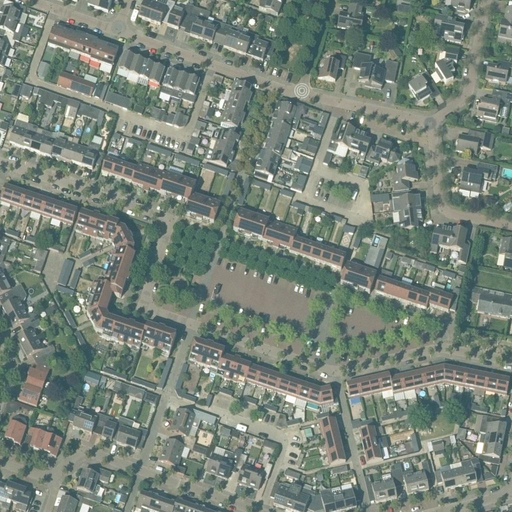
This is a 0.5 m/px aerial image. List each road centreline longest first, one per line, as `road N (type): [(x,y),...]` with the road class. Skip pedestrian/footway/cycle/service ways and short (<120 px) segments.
road 1 (residential): [(0,162),(164,217),(167,231),(144,299),(149,309),(191,323)]
road 2 (residential): [(334,370),(441,348),(511,361)]
road 3 (residential): [(118,30),(270,85)]
road 4 (residential): [(511,225),(449,213),(430,122)]
road 5 (residential): [(191,323),(140,469)]
road 6 (residential): [(191,323),(334,370)]
road 7 (residential): [(367,511),(334,370)]
road 8 (residential): [(430,122),(468,89),(485,0)]
road 9 (residential): [(299,93),(430,122)]
road 10 (residential): [(140,469),(259,511)]
road 11 (residential): [(233,202),(270,85)]
